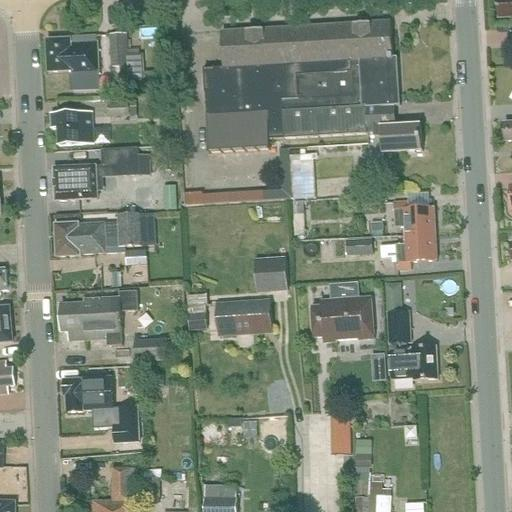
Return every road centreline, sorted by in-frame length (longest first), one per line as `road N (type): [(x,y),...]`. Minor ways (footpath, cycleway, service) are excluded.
road 1 (tertiary): [(498,511),(466,0)]
road 2 (residential): [(49,511),(24,0)]
